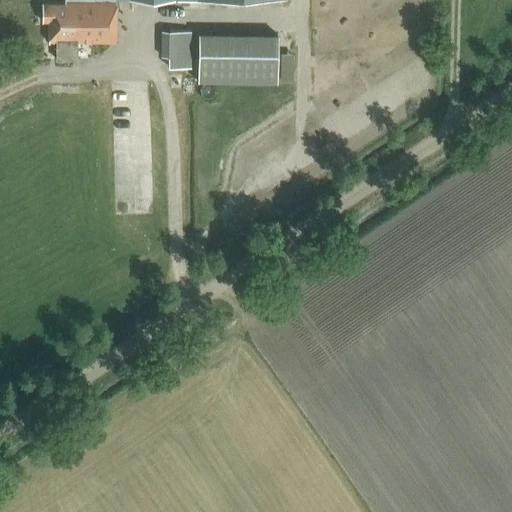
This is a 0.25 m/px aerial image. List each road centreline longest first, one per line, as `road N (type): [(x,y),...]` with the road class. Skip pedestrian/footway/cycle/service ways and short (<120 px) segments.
road 1 (track): [(453,127),(0,435)]
road 2 (track): [(456,0),(453,127)]
